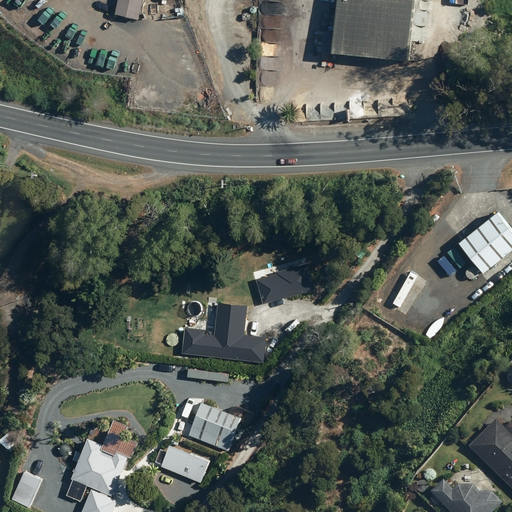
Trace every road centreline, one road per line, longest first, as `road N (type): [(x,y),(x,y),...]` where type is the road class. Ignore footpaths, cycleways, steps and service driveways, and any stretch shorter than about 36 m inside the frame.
road 1 (primary): [(511,138),(246,156),(119,142),(0,115)]
road 2 (unknown): [(429,145),(421,182),(318,324),(273,413),(203,511)]
road 3 (unknown): [(274,114),(305,52),(314,0)]
